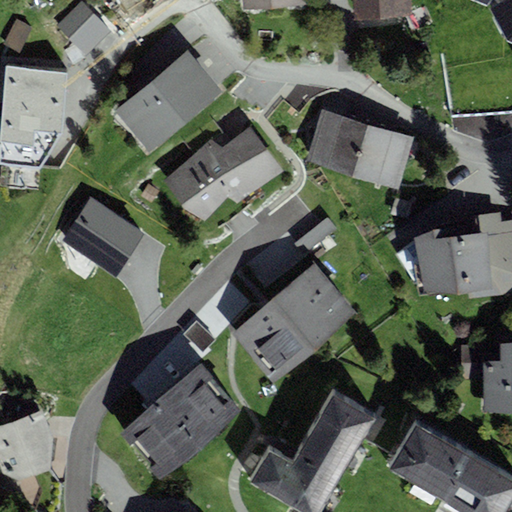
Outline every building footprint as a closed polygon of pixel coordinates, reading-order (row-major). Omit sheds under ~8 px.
[(306,0),(242,0),(243,10),(307,3),(306,0)] [(411,0),(352,0),(354,19),(412,14),(411,0)] [(511,0),(494,0),(491,2),(508,31),(511,32),(511,0)] [(112,32),(84,1),(56,26),(84,57),(112,32)] [(186,52),(115,112),(150,153),(221,93),(186,52)] [(67,72),(8,67),(0,145),(0,165),(40,169),(61,136),(67,72)] [(368,123),(322,109),(306,160),(352,175),(368,123)] [(414,138),(368,123),(352,175),(398,189),(414,138)] [(247,126),(222,150),(211,139),(166,181),(203,221),(231,195),(240,205),(283,166),(247,126)] [(145,232),(90,196),(60,243),(115,279),(145,232)] [(433,229),(414,238),(397,254),(422,295),(468,294),(469,299),(504,294),(511,286),(511,220),(502,222),(501,213),(479,215),(478,224),(433,229)] [(315,352),(354,313),(315,266),(233,335),(272,381),(315,352)] [(208,346),(218,334),(198,318),(189,330),(208,346)] [(484,344),(461,345),(462,380),(483,379),(484,412),(511,411),(511,344),(500,345),(500,361),(485,362),(484,344)] [(121,434),(159,479),(202,450),(239,411),(201,366),(121,434)] [(293,461),(270,447),(252,479),(308,511),(320,511),(376,416),(334,392),(293,461)] [(52,440),(42,411),(0,426),(0,463),(4,474),(18,481),(51,469),(52,440)] [(441,497),(468,450),(416,420),(389,466),(441,497)] [(467,511),(502,511),(511,495),(511,475),(468,450),(441,497),(467,511)]
